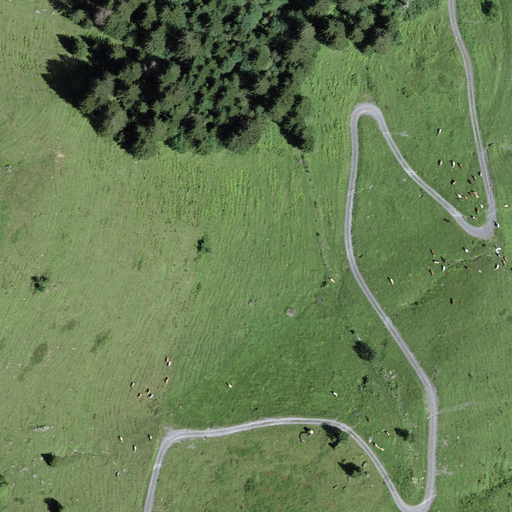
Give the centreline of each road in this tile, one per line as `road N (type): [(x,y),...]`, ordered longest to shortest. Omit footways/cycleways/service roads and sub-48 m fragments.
road 1 (track): [(423,511),(432,489),(435,408),(350,265),(346,226),(354,122),(364,108),(379,115),(402,160),(465,228),(489,227),(493,201),(451,0)]
road 2 (track): [(146,511),(169,443),(294,423),(337,426),(356,438),(411,511)]
